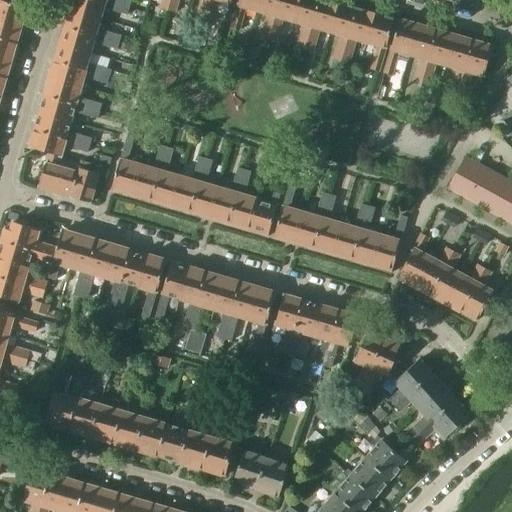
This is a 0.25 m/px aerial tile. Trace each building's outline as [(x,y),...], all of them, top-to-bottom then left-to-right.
[(26,8),(0,0),(0,19),(21,26),(26,8)] [(129,9),(95,0),(72,0),(70,9),(100,18),(103,8),(127,16),(129,9)] [(95,0),(129,9),(131,2),(123,0),(95,0)] [(162,0),(160,9),(167,11),(170,0),(162,0)] [(170,0),(167,11),(175,13),(178,0),(170,0)] [(210,0),(201,0),(196,19),(204,22),(210,0)] [(230,0),(210,0),(204,22),(211,24),(218,0),(219,0),(230,3),(230,0)] [(245,7),(256,10),(258,0),(239,0),(231,29),(238,31),(245,7)] [(279,0),(258,0),(256,10),(267,14),(260,38),(268,40),(279,0)] [(299,0),(279,0),(268,40),(275,42),(282,18),(293,21),(299,0)] [(301,61),(304,50),(318,0),(299,0),(293,21),(304,24),(297,48),(294,59),(301,61)] [(330,32),(338,3),(328,0),(318,0),(304,50),(312,53),(319,29),(330,32)] [(356,8),(338,3),(330,32),(340,35),(333,59),(340,61),(356,8)] [(375,13),(356,8),(340,61),(348,63),(355,39),(367,43),(375,13)] [(100,18),(70,9),(64,29),(119,44),(121,36),(97,29),(100,18)] [(394,19),(375,13),(367,43),(377,46),(370,70),(378,72),(394,19)] [(21,26),(0,19),(0,38),(16,43),(21,26)] [(398,52),(409,55),(417,26),(399,20),(384,74),(391,76),(398,52)] [(436,31),(417,26),(409,55),(420,58),(413,82),(421,84),(436,31)] [(119,44),(64,29),(59,44),(90,53),(93,43),(117,50),(119,44)] [(455,36),(436,31),(421,84),(428,87),(435,62),(446,66),(455,36)] [(473,42),(455,36),(446,66),(457,69),(450,93),(457,95),(473,42)] [(16,43),(0,38),(0,57),(11,61),(16,43)] [(492,47),(473,42),(457,95),(465,97),(472,73),(483,76),(492,47)] [(90,53),(59,44),(54,63),(109,78),(111,71),(87,64),(90,53)] [(11,61),(0,57),(0,75),(6,77),(11,61)] [(109,78),(54,63),(50,78),(81,87),(83,77),(107,84),(109,78)] [(511,83),(511,109),(507,114),(502,120),(507,125),(510,123),(511,120),(511,75),(508,79),(511,83)] [(81,87),(50,78),(44,97),(99,112),(101,104),(78,98),(81,87)] [(99,112),(44,97),(39,113),(71,122),(73,112),(97,119),(99,112)] [(71,122),(39,113),(34,131),(89,147),(91,139),(68,132),(71,122)] [(89,147),(34,131),(29,148),(48,153),(60,157),(63,146),(87,153),(89,147)] [(112,189),(131,195),(140,166),(127,162),(134,138),(127,136),(112,189)] [(153,170),(140,166),(131,195),(151,201),(167,148),(160,146),(153,170)] [(173,150),(167,148),(151,201),(170,206),(179,177),(166,174),(173,150)] [(57,168),(60,157),(48,153),(39,183),(72,193),(77,174),(77,173),(57,168)] [(110,165),(112,158),(102,155),(100,162),(110,165)] [(192,181),(179,177),(170,206),(190,212),(206,159),(199,157),(192,181)] [(206,159),(190,212),(210,218),(218,189),(205,185),(212,161),(206,159)] [(511,224),(511,185),(465,159),(448,189),(511,224)] [(80,161),(77,173),(77,174),(72,193),(70,198),(89,203),(98,174),(89,171),(91,164),(80,161)] [(231,192),(218,189),(210,218),(229,223),(244,170),(237,168),(231,192)] [(244,170),(229,223),(249,229),(257,200),(244,196),(251,172),(244,170)] [(274,236),(293,242),(301,213),(289,209),(296,185),(289,183),(274,236)] [(271,204),(257,200),(249,229),(269,235),(280,195),(274,193),(271,204)] [(315,217),(301,213),(293,242),(313,248),(329,195),(322,193),(315,217)] [(329,195),(313,248),(333,253),(341,225),(328,221),(336,197),(329,195)] [(354,228),(341,225),(333,253),(352,259),(368,206),(361,204),(354,228)] [(368,206),(352,259),(372,265),(381,236),(367,232),(374,208),(368,206)] [(441,221),(448,224),(453,215),(446,212),(441,221)] [(459,219),(453,215),(448,224),(454,228),(459,219)] [(393,240),(381,236),(372,265),(392,271),(407,218),(400,216),(393,240)] [(5,228),(2,241),(55,256),(57,249),(56,248),(38,243),(41,230),(13,222),(11,230),(5,228)] [(473,238),(479,241),(484,233),(477,229),(473,238)] [(62,231),(56,248),(57,249),(55,256),(52,263),(52,264),(48,278),(56,280),(60,264),(70,267),(80,236),(62,231)] [(490,236),(484,233),(479,241),(485,245),(490,236)] [(397,277),(413,286),(429,258),(420,253),(428,238),(421,234),(397,277)] [(97,241),(80,236),(70,267),(80,270),(73,295),(80,298),(97,241)] [(55,256),(2,241),(0,246),(0,258),(28,267),(31,257),(52,263),(55,256)] [(114,246),(97,241),(80,298),(87,300),(95,274),(105,277),(114,246)] [(503,256),(507,247),(500,244),(496,253),(503,256)] [(131,251),(114,246),(105,277),(115,280),(107,305),(114,307),(117,298),(119,293),(131,251)] [(429,258),(413,286),(429,294),(452,251),(446,248),(438,263),(429,258)] [(148,256),(131,251),(119,293),(125,295),(128,284),(139,287),(148,256)] [(452,251),(429,294),(445,303),(460,275),(451,270),(459,255),(452,251)] [(166,261),(148,256),(139,287),(149,290),(141,315),(149,318),(166,261)] [(28,267),(0,258),(0,277),(45,290),(47,283),(25,277),(28,267)] [(169,296),(180,299),(189,268),(171,263),(156,314),(164,316),(169,296)] [(460,275),(445,303),(460,311),(483,268),(477,265),(469,280),(460,275)] [(206,273),(189,268),(180,299),(190,302),(183,327),(189,329),(206,273)] [(483,268),(460,311),(477,321),(492,292),(483,287),(491,272),(483,268)] [(223,278),(206,273),(189,329),(197,332),(204,306),(214,309),(223,278)] [(45,290),(0,277),(0,296),(17,302),(21,291),(42,298),(45,290)] [(240,283),(223,278),(214,309),(224,312),(217,337),(224,339),(240,283)] [(257,288),(240,283),(224,339),(231,341),(238,316),(248,319),(257,288)] [(275,293),(257,288),(248,319),(259,322),(251,347),(258,350),(275,293)] [(120,294),(116,308),(123,310),(126,296),(120,294)] [(279,353),(287,356),(303,301),(284,296),(275,325),(286,328),(279,353)] [(31,310),(45,315),(49,306),(34,301),(31,310)] [(320,306),(303,301),(287,356),(294,358),(302,332),(312,335),(320,306)] [(511,310),(503,301),(497,306),(508,318),(507,318),(511,324),(511,310)] [(339,312),(320,306),(312,335),(323,339),(315,364),(323,366),(339,312)] [(358,317),(339,312),(323,366),(331,368),(338,343),(349,346),(351,342),(355,328),(358,317)] [(0,333),(7,335),(10,325),(35,332),(38,323),(13,316),(13,317),(0,313),(0,333)] [(506,367),(511,361),(511,324),(507,318),(504,321),(511,330),(511,331),(491,350),(506,367)] [(367,333),(355,328),(351,342),(354,342),(348,356),(355,359),(367,333)] [(367,331),(367,333),(355,359),(354,361),(364,365),(353,390),(360,393),(384,339),(367,331)] [(7,335),(0,333),(0,351),(27,360),(29,352),(4,345),(7,335)] [(401,346),(384,339),(360,393),(367,396),(378,372),(388,376),(391,378),(397,371),(392,367),(401,346)] [(107,351),(114,353),(117,344),(110,342),(107,351)] [(125,347),(117,344),(114,353),(122,356),(125,347)] [(27,360),(0,351),(0,360),(25,368),(27,360)] [(151,364),(159,366),(161,357),(154,355),(151,364)] [(169,359),(161,357),(159,366),(167,368),(169,359)] [(402,374),(397,371),(391,378),(394,381),(402,389),(389,401),(394,407),(431,373),(418,360),(402,374)] [(183,373),(199,378),(201,370),(185,366),(183,373)] [(218,381),(225,384),(228,374),(221,372),(218,381)] [(443,387),(431,373),(394,407),(399,412),(412,401),(419,408),(443,387)] [(236,377),(228,374),(225,384),(233,386),(236,377)] [(0,389),(17,395),(19,387),(0,381),(0,389)] [(45,423),(69,430),(78,400),(58,394),(60,387),(56,386),(45,423)] [(455,400),(443,387),(419,408),(426,416),(413,427),(413,428),(406,434),(411,440),(455,400)] [(17,395),(0,389),(0,397),(15,402),(17,395)] [(279,399),(287,401),(290,392),(282,390),(279,399)] [(297,394),(290,392),(287,401),(294,403),(297,394)] [(99,406),(78,400),(69,430),(90,436),(99,406)] [(455,400),(411,440),(416,445),(423,439),(424,439),(434,430),(443,439),(465,419),(459,413),(463,410),(455,400)] [(326,404),(316,415),(323,421),(333,410),(326,404)] [(387,404),(381,409),(386,414),(392,409),(387,404)] [(122,412),(99,406),(90,436),(113,443),(122,412)] [(373,415),(378,421),(386,414),(381,409),(380,408),(373,415)] [(143,419),(122,412),(113,443),(134,449),(143,419)] [(367,418),(359,427),(368,436),(375,429),(367,418)] [(164,425),(143,419),(134,449),(155,455),(164,425)] [(383,429),(387,435),(395,430),(391,424),(383,429)] [(185,431),(164,425),(155,455),(180,463),(189,432),(190,426),(187,425),(185,431)] [(209,438),(189,432),(180,463),(200,469),(209,438)] [(378,443),(365,459),(389,480),(405,461),(391,449),(376,436),(374,439),(378,443)] [(234,445),(209,438),(200,469),(225,476),(234,445)] [(233,482),(256,489),(266,459),(244,451),(233,482)] [(289,467),(266,459),(256,489),(278,497),(289,467)] [(389,480),(365,459),(352,474),(347,469),(345,472),(374,497),(389,480)] [(30,511),(38,511),(50,475),(32,469),(23,500),(33,503),(30,511)] [(361,511),(374,497),(345,472),(343,474),(348,478),(334,494),(354,511),(361,511)] [(68,480),(50,475),(38,511),(47,511),(49,508),(59,511),(68,480)] [(76,511),(84,485),(68,480),(59,511),(63,511),(76,511)] [(94,511),(101,490),(84,485),(76,511),(94,511)] [(113,511),(119,495),(101,490),(94,511),(113,511)] [(354,511),(334,494),(322,509),(319,511),(320,511),(354,511)] [(132,511),(136,500),(119,495),(113,511),(132,511)] [(151,511),(154,505),(136,500),(132,511),(151,511)]
